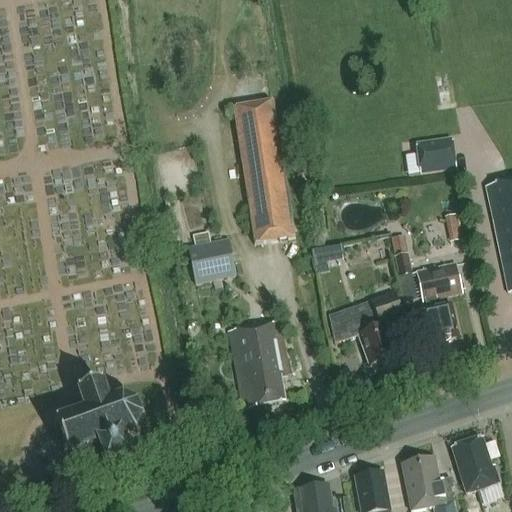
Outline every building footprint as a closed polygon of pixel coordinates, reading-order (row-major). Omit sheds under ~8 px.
[(255,247),(295,241),(274,107),(234,113),(255,247)] [(457,173),(452,141),(416,146),(416,147),(421,178),(457,173)] [(511,184),(486,190),(508,296),(511,295),(511,184)] [(442,206),(451,245),(463,242),(454,203),(442,206)] [(399,280),(410,278),(403,239),(391,242),(399,280)] [(195,288),(236,280),(229,242),(188,250),(195,288)] [(151,259),(136,262),(138,274),(153,271),(151,259)] [(463,297),(456,267),(416,276),(422,305),(425,305),(427,313),(420,314),(427,348),(459,341),(452,307),(438,310),(437,302),(463,297)] [(395,297),(372,305),(329,320),(334,347),(359,339),(370,370),(387,364),(388,367),(396,364),(396,361),(399,360),(388,329),(404,323),(395,297)] [(285,406),(280,380),(291,378),(288,364),(287,364),(280,325),(230,334),(244,413),(285,406)] [(100,378),(76,387),(86,417),(78,420),(76,416),(73,417),(74,421),(63,425),(62,421),(59,422),(60,426),(58,427),(59,430),(54,431),(55,434),(60,433),(68,456),(64,457),(65,461),(69,459),(70,462),(72,461),(74,465),(77,464),(76,460),(87,456),(89,460),(92,458),(90,454),(99,451),(107,472),(132,463),(125,442),(135,438),(138,441),(140,439),(137,436),(142,426),(146,426),(146,422),(142,422),(138,411),(141,408),(139,406),(136,409),(125,404),(125,400),(122,400),(122,404),(110,408),(100,378)] [(494,470),(491,470),(482,442),(452,451),(466,498),(500,488),(494,470)] [(439,484),(434,461),(402,468),(410,511),(425,511),(433,510),(433,511),(454,511),(450,491),(453,491),(451,481),(439,484)] [(389,511),(383,476),(355,481),(360,511),(389,511)] [(331,511),(329,488),(299,493),(302,511),(331,511)]
